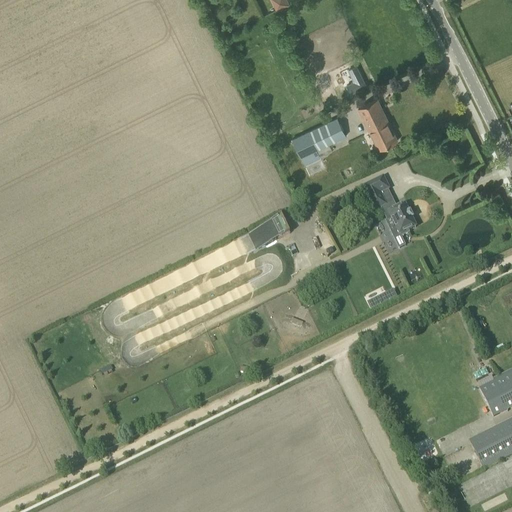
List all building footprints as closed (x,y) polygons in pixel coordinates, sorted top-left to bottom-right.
[(289,4),(286,0),(271,0),(276,10),(289,4)] [(357,109),(378,150),(398,140),(377,99),(357,109)] [(337,117),(292,139),(304,165),(321,158),(317,150),(324,147),(346,136),(337,117)] [(386,206),(380,194),(389,190),(383,178),(362,188),(374,212),(386,206)] [(391,219),(387,221),(391,230),(389,231),(399,249),(405,246),(401,237),(409,233),(408,232),(416,228),(405,205),(397,209),(388,213),(391,219)] [(271,223),(260,229),(264,237),(256,242),(258,247),(278,237),(271,223)] [(383,287),(364,295),(366,301),(386,293),(383,287)] [(369,310),(396,299),(393,290),(365,302),(369,310)] [(480,389),(479,389),(493,418),(511,409),(511,369),(492,379),(494,382),(480,389)] [(511,420),(468,442),(483,471),(511,456),(511,420)]
